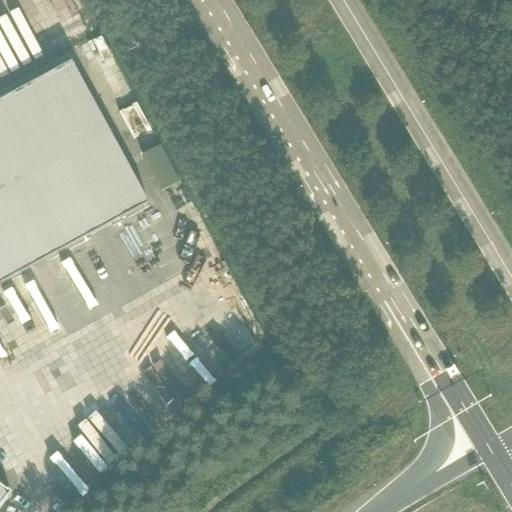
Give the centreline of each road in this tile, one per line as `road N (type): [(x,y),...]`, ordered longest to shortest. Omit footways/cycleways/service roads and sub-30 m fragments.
road 1 (tertiary): [(215,0),(490,451)]
road 2 (tertiary): [(511,290),(334,0)]
road 3 (unknown): [(0,388),(42,390),(82,374),(211,291)]
road 4 (motorway): [(490,451),(385,511)]
